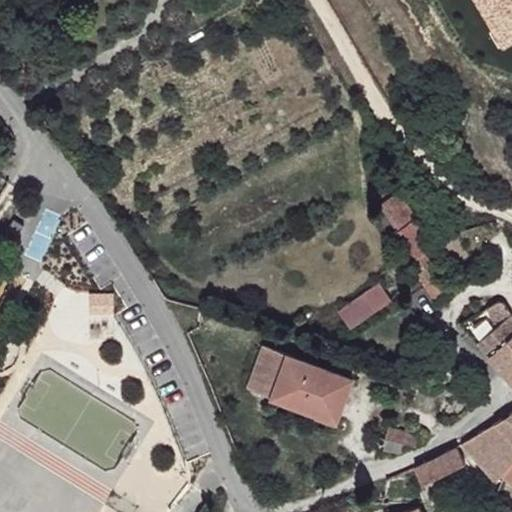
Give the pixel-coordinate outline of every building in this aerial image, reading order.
[(400,195),(384,205),(436,284),(451,274),(400,195)] [(65,225),(59,233),(69,240),(74,231),(65,225)] [(378,280),(339,308),(350,324),(390,296),(378,280)] [(117,301),(93,302),(94,321),(117,319),(117,301)] [(483,315),(463,327),(505,375),(511,370),(511,308),(505,302),(483,315)] [(305,316),(296,322),(300,328),(308,323),(305,316)] [(450,337),(443,344),(448,351),(458,344),(450,337)] [(290,354),(266,347),(251,391),(274,399),(341,420),(349,397),(342,394),(349,373),(290,354)] [(349,373),(342,394),(349,397),(356,374),(349,373)] [(511,412),(466,441),(495,486),(502,481),(511,474),(511,412)] [(393,424),(388,438),(418,449),(423,433),(393,424)] [(459,447),(419,469),(427,483),(467,462),(459,447)] [(511,474),(502,481),(511,497),(511,474)]
